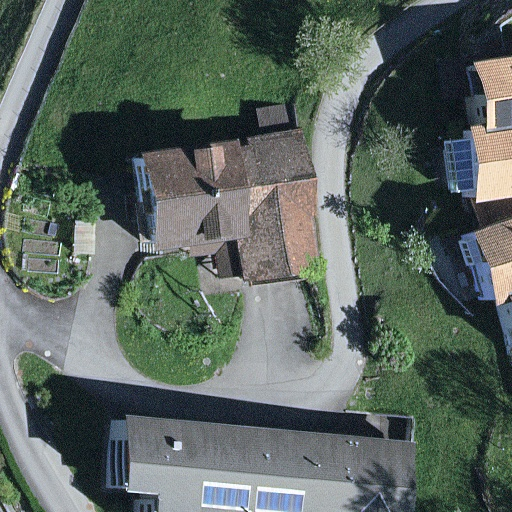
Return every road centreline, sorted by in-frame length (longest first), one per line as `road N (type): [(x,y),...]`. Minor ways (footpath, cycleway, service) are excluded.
road 1 (residential): [(459,0),(379,57),(354,109),(363,298),(361,356),(346,392),(164,382),(0,319)]
road 2 (residential): [(0,322),(11,411),(73,511)]
road 3 (residential): [(0,146),(4,119),(60,0)]
